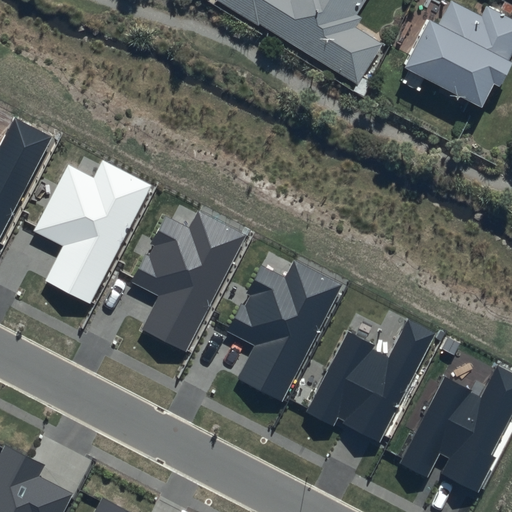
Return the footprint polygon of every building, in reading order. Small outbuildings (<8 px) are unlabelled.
[(220,0),(253,20),(255,18),(354,79),(378,40),(351,24),(358,12),(353,9),(358,0),(220,0)] [(478,9),(458,0),(444,0),(436,16),(420,8),(397,57),(475,96),(486,72),(493,75),(502,55),(505,56),(511,41),(511,14),(482,1),(478,9)] [(0,231),(50,138),(14,119),(0,146),(0,231)] [(151,189),(103,164),(96,179),(69,165),(33,234),(64,250),(47,284),(91,306),(151,189)] [(247,238),(198,213),(188,232),(164,219),(130,284),(160,299),(142,333),(186,356),(247,238)] [(341,279),(292,254),(283,273),(258,260),(225,325),(254,340),(236,374),(280,397),(341,279)] [(432,328),(404,314),(385,351),(370,343),(372,340),(344,326),(303,408),(330,421),(333,414),(377,436),(432,328)] [(511,417),(511,370),(498,364),(481,396),(444,376),(399,463),(427,478),(440,454),(449,459),(441,473),(474,490),(511,417)] [(27,446),(0,433),(0,511),(47,511),(60,486),(17,465),(27,446)] [(143,511),(97,488),(84,511),(143,511)]
